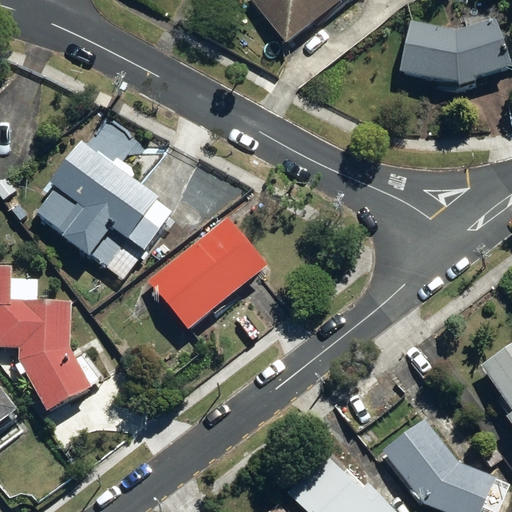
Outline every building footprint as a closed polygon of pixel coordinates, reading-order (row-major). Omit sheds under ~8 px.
[(247,0),(286,52),(357,0),(247,0)] [(511,0),(501,0),(511,14),(511,0)] [(451,38),(409,28),(396,83),(454,97),(507,78),(496,28),(451,38)] [(137,144),(107,117),(47,191),(52,194),(32,221),(57,240),(53,246),(84,271),(89,264),(121,288),(172,221),(128,188),(134,180),(116,167),(137,144)] [(266,276),(224,225),(145,288),(187,340),(266,276)] [(0,356),(16,357),(15,366),(44,421),(87,398),(86,396),(103,383),(80,351),(68,360),(70,309),(37,308),(38,287),(10,286),(11,273),(0,272),(0,356)] [(511,350),(477,372),(509,424),(501,429),(511,446),(511,350)] [(0,434),(14,424),(0,404),(0,434)] [(428,428),(380,460),(409,511),(503,511),(507,494),(459,474),(428,428)] [(284,504),(286,506),(291,511),(381,511),(347,474),(337,482),(323,467),(284,504)]
